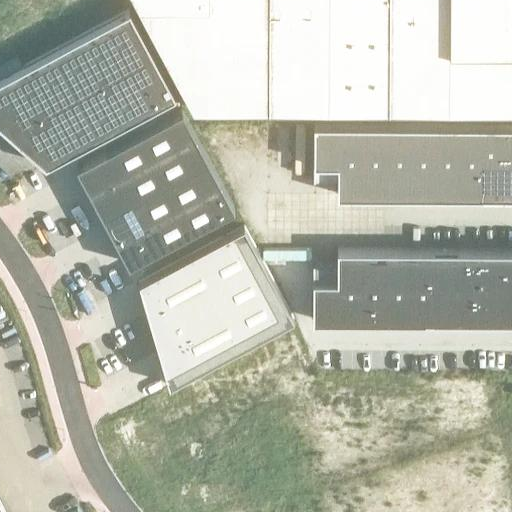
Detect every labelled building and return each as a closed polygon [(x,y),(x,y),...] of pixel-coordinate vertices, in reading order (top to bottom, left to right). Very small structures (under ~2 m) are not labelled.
[(0,0),(0,61),(114,0),(0,0)] [(209,0),(209,8),(139,7),(192,107),(270,108),(270,0),(209,0)] [(270,0),(270,108),(331,108),(331,0),(270,0)] [(331,0),(331,108),(391,108),(391,0),(331,0)] [(391,0),(391,108),(452,109),(452,0),(391,0)] [(511,0),(452,0),(452,109),(511,108),(511,0)] [(128,9),(0,77),(0,92),(5,101),(2,105),(1,104),(1,105),(59,157),(174,95),(128,9)] [(181,108),(75,164),(128,263),(234,206),(181,108)] [(511,123),(313,122),(313,162),(337,162),(337,194),(479,194),(479,195),(511,195),(511,123)] [(243,224),(138,281),(139,286),(143,284),(154,304),(153,305),(154,307),(148,310),(161,353),(167,350),(168,352),(169,352),(179,372),(166,379),(168,384),(293,317),(243,224)] [(511,247),(336,247),(336,278),(312,278),(312,318),(478,319),(511,319),(511,247)] [(293,322),(169,389),(170,391),(213,368),(223,386),(190,403),(286,511),(500,511),(501,511),(505,506),(508,499),(510,493),(511,486),(511,374),(321,374),(293,322)]
